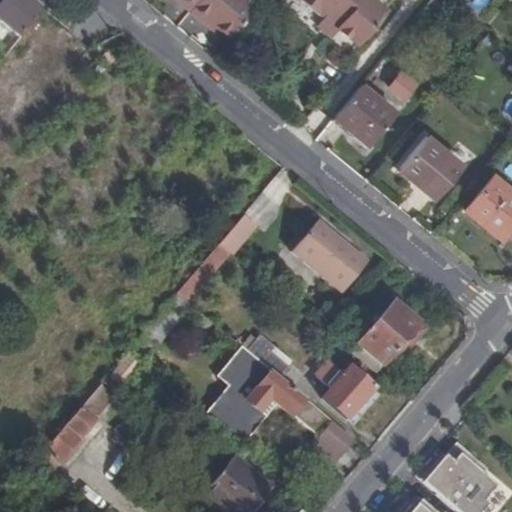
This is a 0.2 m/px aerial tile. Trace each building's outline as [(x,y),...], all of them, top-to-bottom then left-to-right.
[(0,0),(0,23),(14,36),(0,52),(0,56),(3,59),(19,39),(17,37),(39,11),(26,0),(0,0)] [(35,0),(26,0),(39,11),(43,6),(35,0)] [(183,5),(190,12),(199,0),(179,0),(178,2),(183,5)] [(199,0),(190,12),(199,19),(205,24),(210,18),(220,27),(231,36),(259,3),(254,0),(199,0)] [(303,0),(319,13),(327,19),(330,16),(342,25),(339,28),(358,45),(387,10),(375,0),(303,0)] [(332,37),(339,28),(342,25),(330,16),(327,19),(319,27),(332,37)] [(215,32),(220,27),(210,18),(205,24),(215,32)] [(401,73),(393,68),(381,82),(388,88),(389,87),(404,98),(416,83),(402,72),(401,73)] [(394,111),(361,83),(330,120),(347,134),(364,147),(394,111)] [(463,166),(426,135),(400,167),(416,181),(436,198),(463,166)] [(247,169),(211,138),(179,174),(216,206),(247,169)] [(511,192),(494,176),(465,210),(501,241),(511,227),(511,192)] [(256,227),(243,215),(217,245),(228,254),(231,257),(256,227)] [(366,261),(316,220),(290,250),(339,292),(366,261)] [(186,303),(228,254),(217,245),(176,294),(186,303)] [(191,307),(186,303),(176,294),(127,351),(143,364),(191,307)] [(403,305),(393,295),(386,304),(390,308),(348,354),(373,375),(397,349),(403,354),(411,346),(424,332),(400,309),(403,305)] [(267,417),(276,407),(319,443),(313,450),(333,467),(340,458),(354,442),(276,378),(288,363),(259,337),(246,352),(242,349),(217,378),(228,388),(205,416),(243,448),(268,418),(267,417)] [(373,390),(349,369),(341,377),(326,364),(314,378),(329,391),(321,400),(346,422),(359,406),(373,390)] [(106,387),(109,382),(105,378),(101,382),(106,387)] [(94,420),(79,407),(41,451),(56,464),(80,436),(94,420)] [(487,471),(457,445),(435,470),(423,484),(456,511),(483,511),(489,506),(485,502),(497,488),(483,475),(487,471)] [(46,477),(56,464),(41,451),(30,464),(46,477)] [(197,501),(210,511),(254,511),(267,496),(264,493),(272,483),(251,465),(245,472),(232,461),(197,501)] [(433,511),(421,502),(414,510),(410,507),(405,511),(433,511)]
